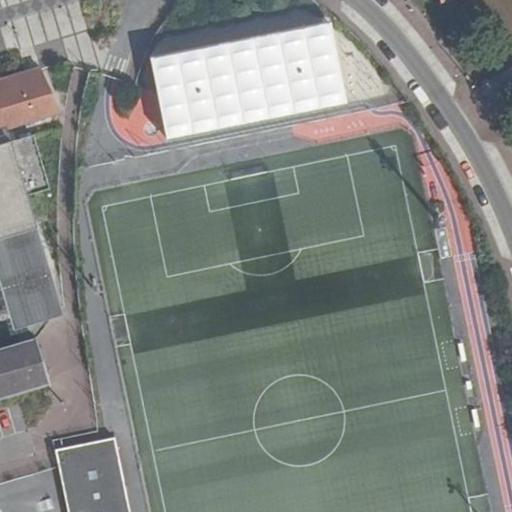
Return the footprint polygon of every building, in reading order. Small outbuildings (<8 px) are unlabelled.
[(154,37),(158,54),(298,27),(295,9),(154,37)] [(160,137),(342,108),(329,23),(239,38),(237,22),(219,25),(222,44),(147,56),(160,137)] [(0,228),(40,217),(32,191),(54,185),(39,132),(15,139),(11,125),(45,115),(33,72),(0,81),(0,228)] [(69,315),(58,276),(40,217),(0,228),(0,296),(11,332),(61,317),(69,315)] [(0,350),(0,397),(49,383),(36,339),(0,350)] [(56,452),(68,511),(132,511),(118,440),(56,452)]
